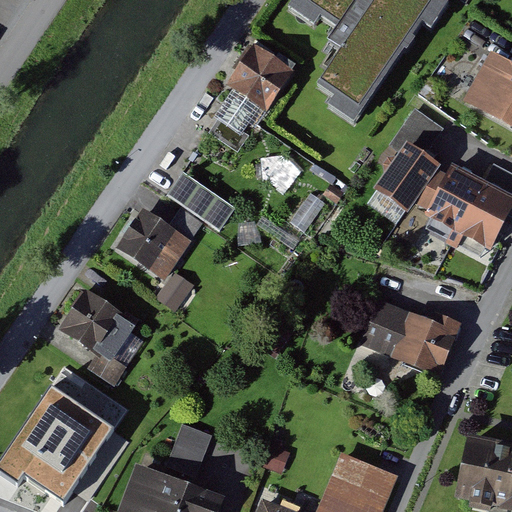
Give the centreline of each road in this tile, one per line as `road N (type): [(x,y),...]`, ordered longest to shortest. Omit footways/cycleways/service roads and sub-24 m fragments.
road 1 (residential): [(257,0),(0,374)]
road 2 (residential): [(405,511),(511,281)]
